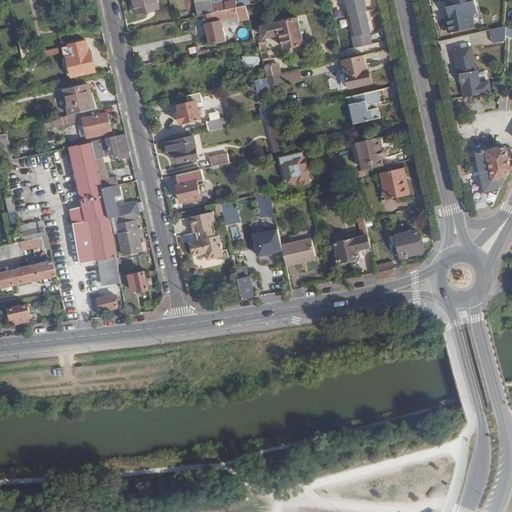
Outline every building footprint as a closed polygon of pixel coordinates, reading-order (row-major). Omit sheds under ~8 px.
[(158,0),(135,0),(138,12),(160,8),(158,0)] [(213,0),(196,0),(200,18),(206,16),(216,14),(213,0)] [(225,0),(213,0),(216,14),(240,9),(238,1),(226,3),(225,0)] [(251,0),(240,0),(238,1),(240,9),(248,7),(253,6),(251,0)] [(346,0),(350,15),(352,14),(356,35),(353,36),(356,47),(370,44),(368,33),(371,32),(366,11),(367,11),(365,3),(364,2),(363,0),(346,0)] [(446,20),(449,34),(473,28),(470,15),(477,14),(473,0),(448,0),(450,7),(448,7),(451,19),(446,20)] [(216,14),(206,16),(209,26),(225,22),(239,19),(243,18),(244,23),(252,21),(248,7),(240,9),(216,14)] [(298,19),(261,26),(264,38),(277,35),(279,42),(283,41),(284,48),(304,44),(298,19)] [(207,26),(212,46),(229,42),(225,22),(209,26),(207,26)] [(506,27),(505,26),(490,30),(493,43),(505,41),(506,33),(506,27)] [(70,50),(88,46),(86,39),(69,43),(70,50)] [(255,41),(244,44),(253,80),(267,77),(265,67),(263,61),(263,56),(259,44),(259,40),(255,41)] [(474,43),(455,47),(459,71),(478,67),(474,43)] [(89,51),(88,46),(70,50),(72,55),(69,56),(73,76),(97,71),(92,51),(89,51)] [(362,55),(342,59),(344,67),(348,88),(370,83),(368,70),(365,70),(363,62),(362,55)] [(265,67),(267,77),(280,73),(278,64),(265,67)] [(478,67),(459,71),(463,95),(485,92),(485,91),(493,89),(491,78),(482,80),(479,67),(478,67)] [(280,73),(267,77),(269,84),(300,77),(299,69),(280,73)] [(71,115),(96,109),(90,85),(65,90),(71,115)] [(381,90),(347,97),(350,114),(353,113),(355,123),(378,118),(376,108),(373,109),(371,104),(384,101),(381,90)] [(506,110),(508,95),(503,94),(500,94),(499,110),(506,110)] [(6,98),(0,99),(0,106),(8,105),(6,98)] [(197,101),(180,105),(181,113),(178,113),(180,124),(201,119),(197,101)] [(264,117),(275,114),(273,104),(261,107),(264,117)] [(79,114),(54,120),(56,128),(81,122),(79,114)] [(107,114),(87,118),(91,135),(111,131),(107,114)] [(269,118),(277,150),(285,148),(277,116),(269,118)] [(207,122),(209,132),(226,128),(224,118),(207,122)] [(6,132),(0,133),(0,145),(2,154),(10,153),(6,132)] [(131,153),(126,133),(93,141),(97,158),(105,156),(103,146),(109,146),(111,153),(118,151),(120,155),(131,153)] [(194,135),(166,141),(169,155),(179,153),(181,161),(199,158),(194,135)] [(378,138),(357,143),(362,164),(382,160),(383,159),(383,158),(384,157),(385,157),(386,155),(387,154),(387,151),(385,149),(383,148),(381,148),(378,138)] [(75,222),(82,262),(95,261),(100,260),(103,283),(116,282),(117,287),(122,286),(121,276),(110,218),(104,188),(102,180),(97,158),(93,141),(64,148),(66,155),(73,154),(88,220),(75,222)] [(357,165),(362,164),(357,143),(352,144),(357,165)] [(499,188),(511,169),(506,147),(477,153),(486,191),(499,188)] [(213,167),(230,163),(228,153),(211,157),(213,167)] [(291,154),(285,155),(292,184),(299,182),(300,185),(309,183),(304,158),(300,158),(299,156),(292,158),(291,154)] [(382,160),(362,164),(364,170),(366,170),(383,166),(382,160)] [(194,171),(177,175),(180,185),(178,185),(182,201),(192,199),(193,202),(202,200),(197,180),(204,179),(201,169),(194,171)] [(404,180),(401,169),(382,172),(388,200),(410,194),(406,179),(404,180)] [(367,175),(366,170),(364,170),(354,172),(356,178),(367,175)] [(340,189),(336,174),(328,176),(332,191),(340,189)] [(117,176),(102,180),(104,188),(114,186),(119,185),(117,176)] [(144,210),(142,202),(119,207),(114,186),(104,188),(110,218),(117,216),(122,215),(136,212),(144,210)] [(270,191),(267,192),(255,195),(267,246),(281,243),(273,204),(270,191)] [(17,211),(13,196),(6,198),(10,213),(17,211)] [(236,199),(222,203),(233,254),(248,250),(239,215),(236,199)] [(17,211),(10,213),(13,225),(20,223),(17,211)] [(213,211),(190,217),(194,233),(197,232),(199,240),(189,242),(192,256),(206,253),(207,260),(224,256),(218,235),(215,236),(212,221),(215,221),(213,211)] [(144,250),(136,212),(122,215),(125,230),(120,231),(125,254),(144,250)] [(368,234),(366,221),(364,212),(360,213),(364,229),(365,229),(366,234),(368,234)] [(122,215),(117,216),(120,231),(125,230),(122,215)] [(44,219),(21,226),(25,239),(48,232),(44,219)] [(418,230),(396,236),(401,257),(422,251),(418,230)] [(372,250),(368,234),(366,234),(335,241),(339,260),(359,256),(359,253),(372,250)] [(44,235),(22,241),(25,251),(47,245),(44,235)] [(282,244),(287,266),(303,262),(302,259),(316,256),(312,238),(282,244)] [(0,259),(24,254),(21,241),(0,246),(0,259)] [(233,254),(236,268),(241,267),(240,261),(249,259),(248,250),(233,254)] [(0,287),(57,274),(54,259),(18,267),(19,268),(0,272),(0,287)] [(377,272),(384,271),(382,266),(381,263),(375,265),(377,272)] [(236,268),(243,300),(255,297),(250,276),(248,277),(246,267),(241,267),(236,268)] [(142,290),(150,289),(145,271),(131,274),(132,282),(133,283),(134,290),(140,289),(140,291),(142,291),(142,290)] [(116,294),(96,299),(99,310),(119,306),(116,294)] [(28,304),(11,308),(12,318),(13,318),(14,321),(17,320),(18,322),(30,320),(29,314),(31,314),(28,304)]
